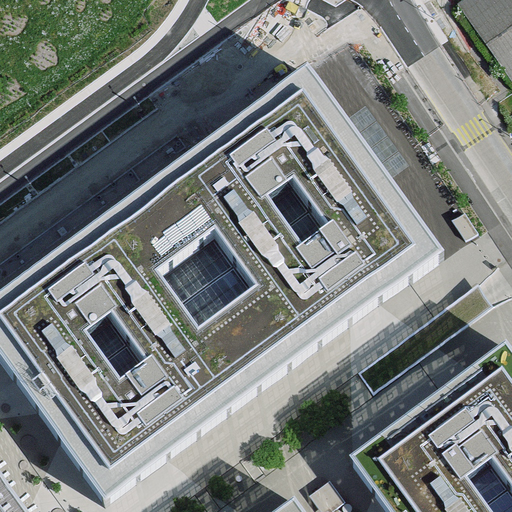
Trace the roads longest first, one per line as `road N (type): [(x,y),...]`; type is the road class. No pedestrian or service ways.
road 1 (unclassified): [(266,0),(0,192)]
road 2 (tertiary): [(390,0),(511,183)]
